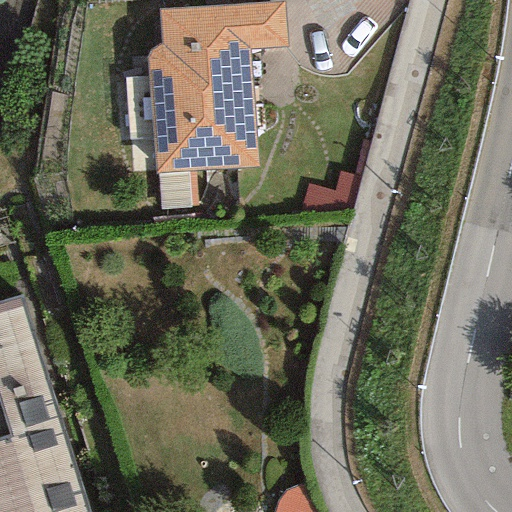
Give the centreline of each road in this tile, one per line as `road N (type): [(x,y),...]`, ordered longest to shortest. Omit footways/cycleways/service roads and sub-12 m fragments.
road 1 (residential): [(427,0),(318,409),(340,511)]
road 2 (tertiary): [(511,154),(458,426),(481,493),(502,511)]
